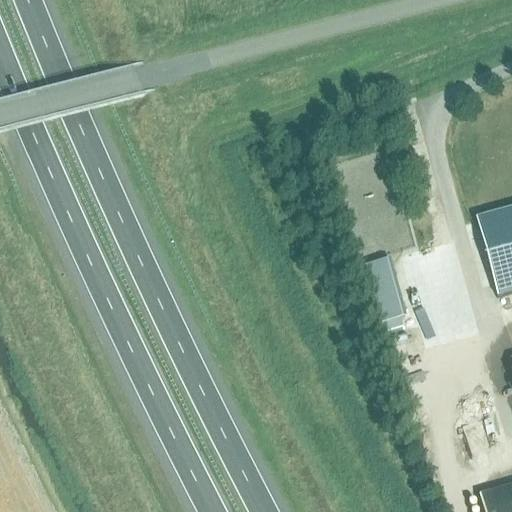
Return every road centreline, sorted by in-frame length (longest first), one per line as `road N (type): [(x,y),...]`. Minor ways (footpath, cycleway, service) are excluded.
road 1 (trunk): [(275,511),(100,176),(30,0)]
road 2 (trunk): [(0,45),(205,511)]
road 3 (unclassified): [(0,115),(430,0)]
road 4 (unclassified): [(478,316),(431,134),(448,100),(511,67)]
